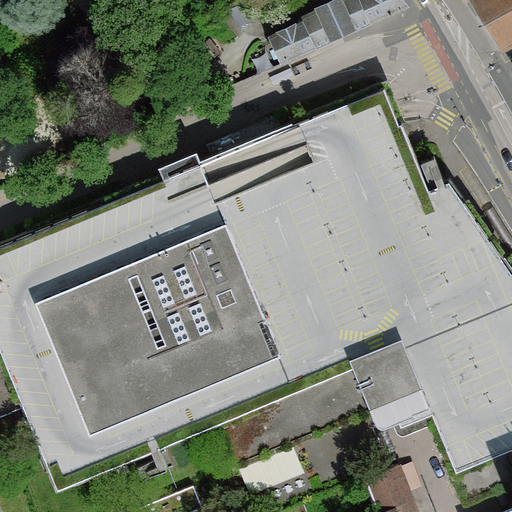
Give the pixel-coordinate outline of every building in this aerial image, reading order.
[(268,35),(282,64),(406,7),(402,0),(328,0),(297,14),(300,21),(268,35)] [(511,0),(472,0),(505,54),(511,50),(511,0)] [(0,413),(25,403),(60,484),(219,418),(237,463),(371,407),(378,422),(404,411),(426,402),(467,501),(511,482),(511,271),(503,258),(449,178),(426,188),(394,111),(387,96),(383,86),(0,245),(0,413)] [(420,511),(400,461),(366,474),(381,511),(420,511)] [(126,511),(203,511),(192,485),(126,511)] [(511,511),(511,497),(509,498),(511,504),(511,507),(500,511),(511,511)]
